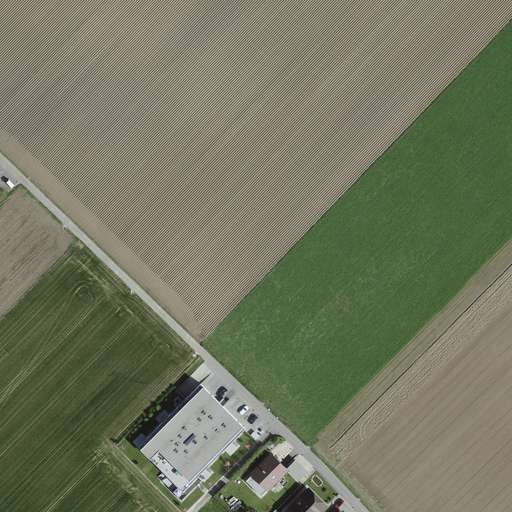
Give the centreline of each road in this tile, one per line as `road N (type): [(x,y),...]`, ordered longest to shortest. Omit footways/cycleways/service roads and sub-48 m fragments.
road 1 (track): [(0,158),(205,354)]
road 2 (unclassified): [(205,354),(362,511)]
